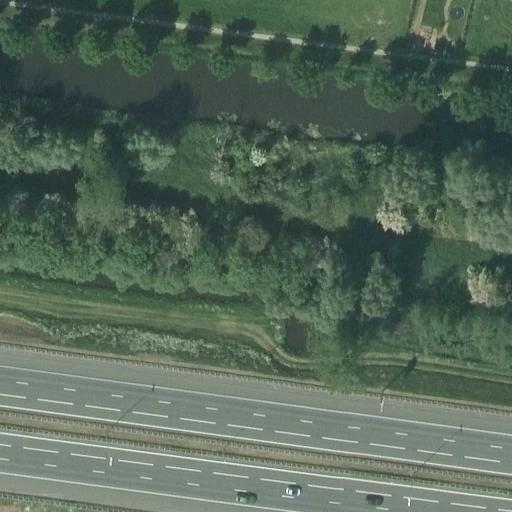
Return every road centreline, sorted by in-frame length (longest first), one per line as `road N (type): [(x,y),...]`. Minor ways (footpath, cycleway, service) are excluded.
road 1 (track): [(0,171),(229,205),(287,222),(511,249)]
road 2 (motorway): [(511,458),(0,389)]
road 3 (motorway): [(0,453),(451,511)]
